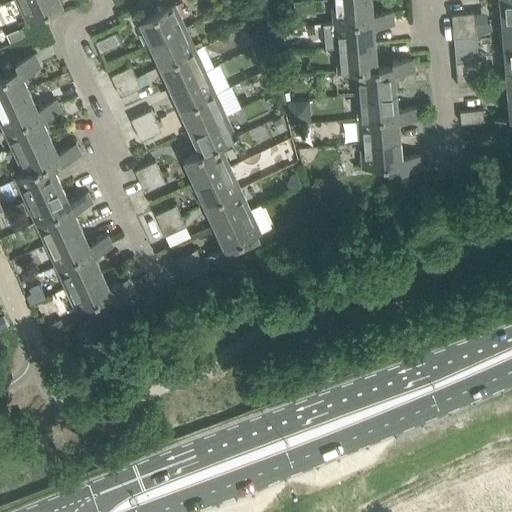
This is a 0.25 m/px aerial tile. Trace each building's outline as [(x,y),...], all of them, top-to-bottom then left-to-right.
[(63,3),(61,0),(18,0),(27,19),(63,3)] [(373,24),(384,23),(383,12),(373,12),(371,0),(333,0),(335,21),(373,18),(373,24)] [(511,0),(500,0),(502,21),(511,19),(511,0)] [(140,19),(150,42),(187,25),(177,2),(140,19)] [(393,11),(383,12),(384,23),(394,22),(393,11)] [(475,11),(452,13),(453,25),(476,23),(475,11)] [(327,46),(337,45),(375,42),(373,24),(373,18),(335,21),(324,22),(327,46)] [(511,19),(502,21),(504,45),(511,44),(511,19)] [(477,35),(476,23),(453,25),(454,37),(477,35)] [(150,42),(160,64),(197,47),(187,25),(150,42)] [(7,33),(11,42),(26,35),(23,28),(22,26),(7,33)] [(256,43),(267,38),(262,27),(251,31),(256,43)] [(283,27),(269,28),(270,42),(284,40),(283,27)] [(116,30),(96,40),(101,51),(121,41),(116,30)] [(265,42),(253,47),(258,57),(270,52),(265,42)] [(337,45),(339,70),(355,68),(377,66),(375,42),(337,45)] [(160,64),(171,86),(207,69),(197,47),(160,64)] [(0,104),(30,90),(22,74),(41,65),(35,52),(16,61),(19,68),(0,76),(0,104)] [(403,59),(404,70),(415,69),(414,58),(403,59)] [(393,60),(393,65),(394,71),(404,70),(403,59),(393,60)] [(479,59),(456,61),(457,73),(480,71),(479,59)] [(132,64),(111,74),(116,84),(137,75),(132,64)] [(396,89),(394,71),(393,65),(377,66),(355,68),(357,92),(396,89)] [(171,86),(181,107),(217,91),(207,69),(171,86)] [(137,75),(141,84),(150,80),(146,71),(137,75)] [(481,82),(480,71),(457,73),(458,84),(481,82)] [(142,85),(137,75),(116,84),(121,95),(142,85)] [(398,119),(409,118),(408,107),(397,107),(396,89),(357,92),(359,116),(398,113),(398,119)] [(52,113),(47,103),(38,107),(30,90),(0,104),(0,118),(4,129),(40,112),(42,117),(52,113)] [(289,90),(281,92),(283,99),(291,98),(289,90)] [(217,91),(181,107),(191,129),(227,113),(217,91)] [(289,99),(291,118),(311,116),(309,97),(289,99)] [(47,103),(52,113),(61,108),(57,98),(47,103)] [(418,106),(408,107),(409,118),(419,117),(418,106)] [(152,108),(131,117),(136,128),(157,118),(152,108)] [(461,110),(462,121),(484,119),(483,108),(461,110)] [(50,134),(42,117),(40,112),(4,129),(15,151),(50,134)] [(191,129),(201,151),(220,142),(221,143),(237,135),(227,113),(191,129)] [(359,116),(361,140),(400,137),(398,119),(398,113),(359,116)] [(274,119),(279,128),(286,124),(281,115),(274,119)] [(162,129),(157,118),(136,128),(141,139),(162,129)] [(72,156),(67,146),(58,150),(50,134),(15,151),(24,172),(25,172),(25,173),(51,160),(52,161),(60,157),(62,161),(72,156)] [(195,181),(231,164),(221,144),(238,136),(237,135),(221,143),(220,142),(201,151),(184,158),(195,181)] [(361,140),(363,165),(402,162),(403,169),(423,167),(422,154),(401,155),(400,137),(361,140)] [(67,146),(72,156),(81,152),(77,142),(67,146)] [(135,169),(140,179),(161,169),(156,159),(135,169)] [(25,172),(24,172),(25,172),(16,176),(26,199),(62,182),(52,161),(51,160),(25,173),(25,172)] [(195,181),(205,203),(241,186),(231,164),(195,181)] [(166,180),(161,169),(140,179),(146,190),(166,180)] [(72,204),(74,209),(83,205),(79,195),(69,199),(62,182),(26,199),(36,221),(72,204)] [(205,203),(215,224),(251,208),(241,186),(205,203)] [(79,195),(83,205),(93,200),(88,190),(79,195)] [(299,208),(305,223),(320,216),(313,201),(299,208)] [(161,223),(182,214),(177,203),(156,212),(161,223)] [(46,242),(82,226),(74,209),(72,204),(36,221),(46,242)] [(261,231),(251,208),(215,224),(226,247),(261,231)] [(186,224),(182,214),(161,223),(166,234),(186,224)] [(90,242),(82,226),(46,242),(55,260),(46,264),(48,268),(56,264),(92,248),(94,253),(95,255),(105,250),(103,248),(99,238),(90,242)] [(99,238),(103,248),(105,250),(114,246),(108,234),(99,238)] [(197,247),(176,257),(181,268),(202,258),(197,247)] [(102,269),(95,255),(94,253),(92,248),(56,264),(66,286),(102,269)] [(102,269),(66,286),(77,309),(112,292),(115,299),(134,290),(129,277),(110,286),(102,269)] [(48,335),(65,327),(61,317),(43,325),(48,335)] [(71,371),(61,375),(58,376),(62,386),(75,380),(71,371)]
